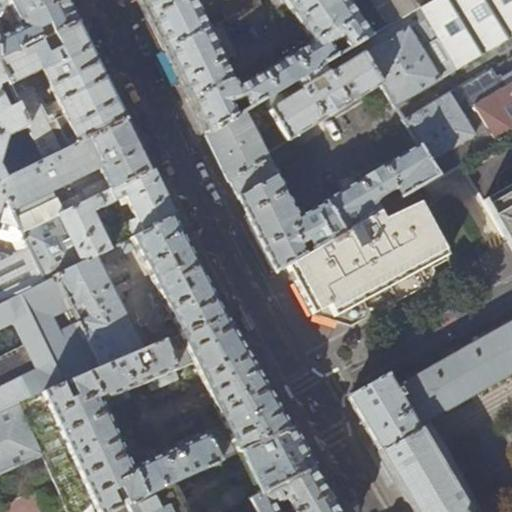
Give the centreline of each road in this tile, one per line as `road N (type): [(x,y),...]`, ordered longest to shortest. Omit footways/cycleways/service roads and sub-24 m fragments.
road 1 (residential): [(308,400),(104,0)]
road 2 (residential): [(308,400),(511,285)]
road 3 (residential): [(371,511),(308,400)]
